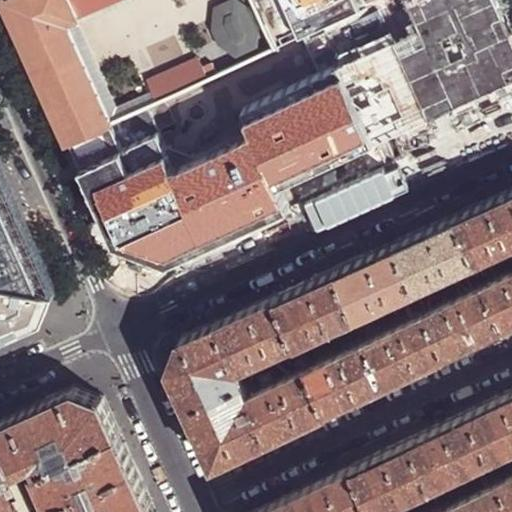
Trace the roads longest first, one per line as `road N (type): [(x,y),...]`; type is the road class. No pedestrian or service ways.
road 1 (residential): [(511,150),(117,328)]
road 2 (residential): [(195,506),(511,356)]
road 3 (residential): [(117,328),(0,71)]
road 4 (residential): [(117,328),(195,506)]
road 5 (residential): [(0,380),(117,328)]
